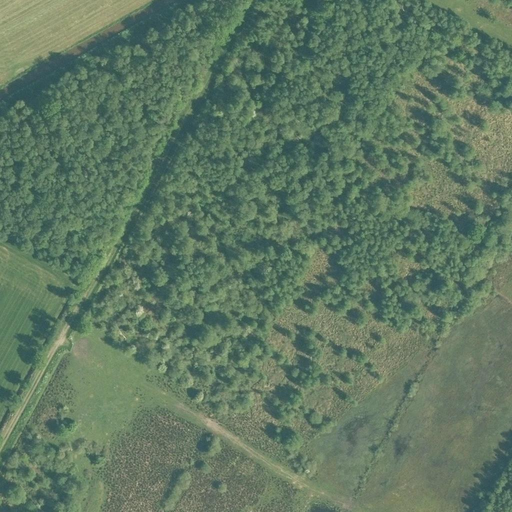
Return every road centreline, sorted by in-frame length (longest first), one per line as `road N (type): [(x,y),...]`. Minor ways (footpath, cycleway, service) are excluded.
road 1 (track): [(85,292),(248,0)]
road 2 (unclassified): [(0,446),(85,292)]
